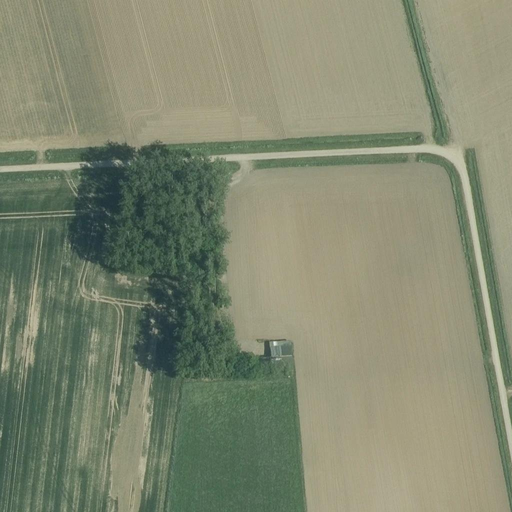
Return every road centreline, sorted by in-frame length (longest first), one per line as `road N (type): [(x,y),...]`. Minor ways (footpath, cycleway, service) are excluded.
road 1 (unclassified): [(0,170),(452,154)]
road 2 (unclassified): [(511,450),(463,170),(452,154)]
